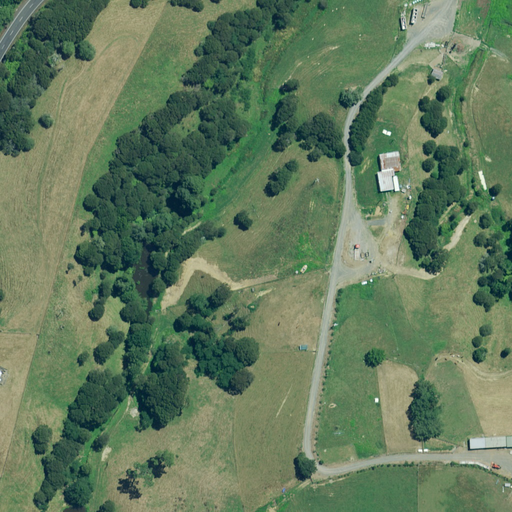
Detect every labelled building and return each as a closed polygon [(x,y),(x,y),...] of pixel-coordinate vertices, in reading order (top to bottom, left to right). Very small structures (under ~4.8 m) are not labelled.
[(435,51),(420,45),(416,57),(431,62),(435,51)] [(443,74),(433,70),(431,76),(440,80),(443,74)] [(399,170),(396,152),(378,155),(381,172),(376,173),(379,191),(392,189),(390,176),(393,176),(392,171),(399,170)] [(363,256),(363,245),(350,245),(350,257),(363,256)] [(511,446),(511,436),(468,439),(469,449),(511,446)] [(505,467),(495,463),(493,468),(504,472),(505,467)]
